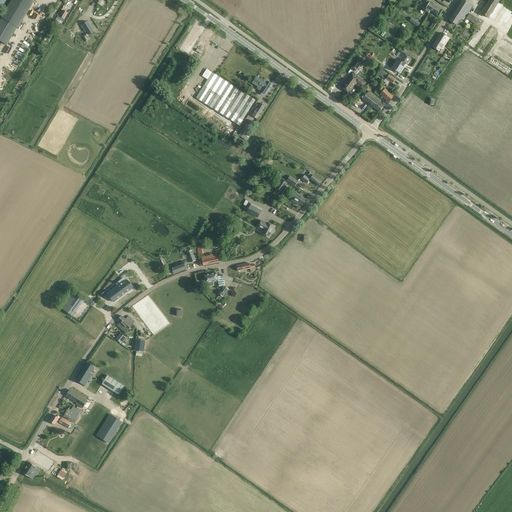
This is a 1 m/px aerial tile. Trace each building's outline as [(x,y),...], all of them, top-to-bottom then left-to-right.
[(0,41),(7,46),(17,28),(18,28),(34,2),(31,0),(11,0),(1,18),(0,20),(0,41)] [(461,0),(449,20),(453,23),(456,25),(461,18),(464,20),(472,6),(462,0),(461,0)] [(489,0),(481,13),(485,16),(488,18),(499,0),(489,0)] [(425,10),(429,13),(430,11),(433,7),(431,6),(431,5),(432,4),(427,1),(423,7),(426,9),(425,10)] [(433,7),(430,11),(436,15),(440,9),(432,4),(431,5),(431,6),(433,7)] [(63,21),(68,13),(63,10),(58,19),(63,21)] [(469,14),(466,19),(476,25),(478,22),(479,23),(480,21),(469,14)] [(412,17),(409,21),(418,27),(420,23),(412,17)] [(87,21),(82,25),(88,35),(94,32),(87,21)] [(432,47),(436,50),(438,51),(440,48),(442,49),(449,38),(441,33),(432,47)] [(394,47),(388,58),(394,61),(401,51),(394,47)] [(395,71),(396,71),(399,73),(403,66),(401,65),(402,63),(405,65),(405,63),(407,64),(411,58),(404,54),(400,60),(400,59),(399,61),(398,60),(392,69),(395,71)] [(357,57),(350,68),(355,72),(363,62),(357,57)] [(509,75),(511,69),(491,58),(488,63),(509,75)] [(381,69),(378,75),(385,79),(388,74),(381,69)] [(212,73),(196,98),(239,126),(255,100),(212,73)] [(362,87),(365,83),(352,73),(341,87),(348,93),(355,83),(362,87)] [(395,79),(389,74),(386,79),(392,83),(395,79)] [(252,84),(257,87),(258,90),(261,92),(259,94),(263,96),(264,94),(265,94),(271,84),(267,81),(266,83),(256,77),(252,84)] [(393,96),(389,93),(385,89),(380,96),(389,102),(393,96)] [(369,91),(363,99),(379,112),(384,106),(379,102),(381,100),(369,91)] [(264,106),(261,104),(257,101),(249,114),(256,119),(259,115),(264,106)] [(249,120),(239,136),(244,139),(254,123),(249,120)] [(320,181),(313,175),(310,173),(307,177),(305,175),(301,179),(303,180),(307,183),(310,180),(317,185),(320,181)] [(289,176),(289,177),(287,180),(295,186),(297,181),(289,176)] [(281,179),(276,188),(282,192),(284,188),(285,189),(287,185),(286,184),(287,183),(281,179)] [(296,193),(296,194),(293,193),(291,195),(294,197),(292,200),(294,202),(298,204),(299,203),(302,205),(306,200),(296,193)] [(251,205),(247,213),(258,218),(262,210),(251,205)] [(261,220),(257,227),(263,230),(261,233),(270,238),(272,233),(274,230),(276,226),(267,222),(266,223),(261,220)] [(191,248),(186,250),(191,263),(195,261),(191,248)] [(202,258),(202,261),(203,266),(218,262),(217,255),(202,258)] [(172,268),(172,269),(171,269),(171,271),(171,273),(173,273),(174,273),(174,274),(186,269),(183,262),(174,265),(175,267),(172,268)] [(237,266),(238,271),(250,269),(251,270),(256,269),(255,264),(250,266),(249,263),(237,266)] [(219,294),(223,297),(225,298),(223,302),(225,303),(227,299),(229,296),(228,295),(230,291),(228,290),(229,289),(224,286),(224,287),(224,286),(226,286),(224,276),(220,276),(218,277),(217,275),(213,276),(212,273),(208,274),(209,275),(205,276),(206,283),(207,283),(208,287),(214,286),(213,282),(218,281),(220,292),(219,294)] [(114,302),(133,288),(127,281),(120,286),(118,285),(107,293),(114,302)] [(72,316),(84,300),(72,291),(60,307),(72,316)] [(121,329),(124,326),(127,329),(134,321),(128,316),(125,319),(121,316),(117,320),(120,323),(117,326),(121,329)] [(94,325),(90,331),(97,336),(102,330),(94,325)] [(80,332),(73,342),(83,349),(90,339),(80,332)] [(122,343),(126,338),(120,333),(116,339),(122,343)] [(136,339),(134,351),(144,353),(146,340),(136,339)] [(94,368),(87,363),(76,380),(85,386),(92,375),(90,374),(94,368)] [(107,375),(102,384),(93,379),(87,388),(105,399),(111,390),(119,395),(124,386),(107,375)] [(76,405),(80,407),(82,408),(87,401),(74,393),(69,390),(66,396),(77,403),(76,405)] [(63,417),(74,424),(81,412),(84,414),(90,405),(86,402),(81,410),(78,408),(77,409),(73,407),(71,410),(68,409),(63,417)] [(95,436),(111,411),(98,402),(82,427),(95,436)] [(129,418),(128,420),(129,423),(130,426),(132,428),(134,429),(137,429),(140,429),(142,428),(144,426),(145,423),(146,420),(145,418),(144,415),(142,413),(140,412),(137,412),(134,412),(132,413),(130,415),(129,418)] [(96,436),(109,444),(122,422),(110,414),(96,436)] [(57,421),(68,428),(71,424),(62,418),(58,416),(57,417),(54,415),(49,421),(54,425),(57,421)] [(33,460),(42,466),(45,468),(48,463),(45,462),(36,456),(33,460)] [(25,469),(22,473),(29,477),(33,471),(35,473),(37,474),(40,470),(36,467),(30,462),(27,465),(25,469)]
